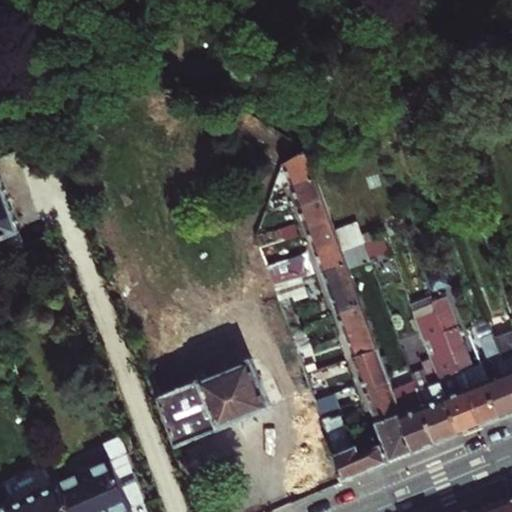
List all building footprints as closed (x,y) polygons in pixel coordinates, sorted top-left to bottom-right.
[(415,114),(440,106),(431,80),(408,93),(415,114)] [(292,184),(315,176),(306,151),(284,163),(292,184)] [(300,206),(323,197),(315,176),(292,184),(300,206)] [(0,254),(25,245),(0,177),(0,254)] [(307,227),(330,219),(323,197),(300,206),(307,227)] [(338,240),(335,232),(330,219),(307,227),(315,248),(338,240)] [(286,239),(298,235),(294,224),(283,227),(286,239)] [(342,251),(364,242),(357,224),(335,232),(338,240),(342,251)] [(284,239),(286,239),(283,227),(275,230),(278,241),(284,239)] [(268,244),(278,241),(275,230),(265,233),(268,244)] [(260,246),(268,244),(265,233),(257,235),(260,246)] [(370,256),(391,249),(386,234),(364,242),(370,256)] [(268,266),(289,258),(284,239),(278,241),(268,244),(260,246),(268,266)] [(346,261),(342,251),(338,240),(315,248),(322,270),(346,261)] [(347,264),(370,256),(364,242),(342,251),(346,261),(347,264)] [(301,276),(314,272),(310,260),(271,274),(274,284),(285,280),(301,276)] [(353,282),(347,264),(346,261),(322,270),(330,291),(353,282)] [(307,295),(301,276),(285,280),(274,284),(279,298),(294,293),(296,298),(307,295)] [(338,312),(361,303),(353,282),(330,291),(338,312)] [(466,369),(474,366),(448,301),(436,306),(459,366),(482,424),(502,416),(487,378),(472,384),(466,369)] [(461,432),(482,424),(459,366),(436,306),(434,302),(414,310),(432,358),(461,432)] [(369,325),(361,303),(338,312),(345,333),(369,325)] [(377,347),(369,325),(345,333),(353,356),(377,347)] [(511,379),(511,331),(495,337),(511,379)] [(502,416),(511,412),(511,379),(495,337),(493,332),(479,338),(488,361),(491,360),(497,374),(487,378),(502,416)] [(179,377),(156,386),(178,442),(284,401),(274,377),(263,381),(253,358),(252,358),(245,340),(242,341),(241,338),(198,355),(197,359),(200,368),(179,377)] [(365,388),(388,379),(377,347),(353,356),(365,388)] [(438,442),(461,432),(432,358),(422,362),(425,368),(412,373),(418,387),(438,442)] [(472,384),(487,378),(481,363),(474,366),(466,369),(472,384)] [(400,412),(394,396),(388,379),(365,388),(377,421),(400,412)] [(414,451),(438,442),(418,387),(394,396),(400,412),(414,451)] [(391,461),(414,451),(400,412),(377,421),(384,441),(391,461)] [(345,480),(384,464),(377,444),(374,436),(352,446),(340,414),(331,417),(330,414),(322,417),(340,467),(345,480)] [(151,511),(149,505),(123,436),(107,443),(114,458),(60,482),(73,511),(119,511),(128,508),(129,511),(151,511)] [(388,462),(391,461),(384,441),(381,443),(377,444),(384,464),(388,462)] [(73,511),(60,482),(0,508),(0,511),(73,511)] [(510,511),(505,499),(473,511),(510,511)]
